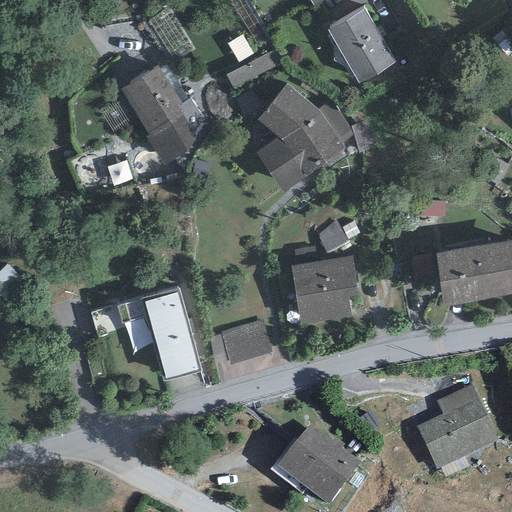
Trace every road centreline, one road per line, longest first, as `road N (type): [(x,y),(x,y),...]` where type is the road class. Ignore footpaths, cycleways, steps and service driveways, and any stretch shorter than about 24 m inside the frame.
road 1 (residential): [(79,442),(261,386),(511,331)]
road 2 (residential): [(79,442),(211,511)]
